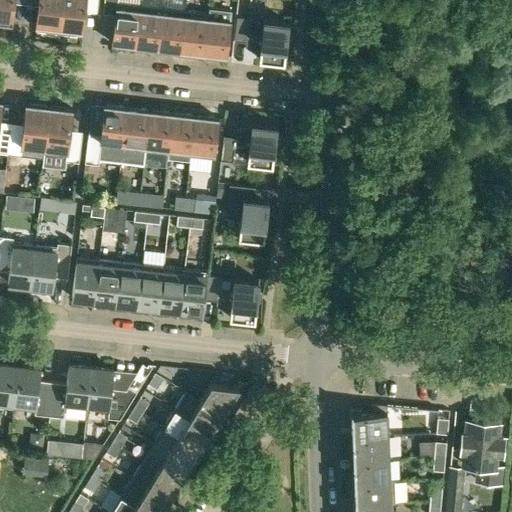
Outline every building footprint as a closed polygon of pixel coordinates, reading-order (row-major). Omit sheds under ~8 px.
[(0,0),(0,21),(11,23),(13,0),(0,0)] [(37,0),(35,25),(39,26),(38,28),(40,31),(57,33),(58,33),(61,0),(37,0)] [(82,31),(84,10),(85,4),(97,6),(97,0),(61,0),(58,33),(75,35),(78,33),(78,30),(82,31)] [(115,8),(114,14),(111,42),(135,45),(139,4),(117,2),(117,0),(103,0),(103,6),(115,8)] [(139,4),(135,45),(157,48),(162,7),(139,4)] [(185,10),(162,7),(157,48),(180,50),(185,10)] [(208,7),(207,12),(203,53),(226,56),(231,10),(208,7)] [(203,53),(207,12),(185,10),(180,50),(203,53)] [(258,58),(283,61),(288,21),(263,18),(262,30),(251,29),(247,28),(248,17),(236,15),(234,39),(246,41),(245,44),(259,49),(258,58)] [(0,111),(1,100),(0,99),(0,152),(7,153),(10,128),(0,126),(0,111)] [(10,128),(7,153),(20,155),(21,150),(43,152),(49,106),(25,103),(22,129),(10,128)] [(98,159),(120,162),(122,147),(127,107),(103,104),(99,139),(87,137),(84,162),(98,164),(98,159)] [(72,108),(49,106),(43,152),(66,155),(65,160),(78,162),(81,136),(69,135),(72,108)] [(127,107),(122,147),(120,162),(143,164),(145,150),(149,109),(127,107)] [(145,150),(167,152),(172,112),(149,109),(145,150)] [(195,115),(172,112),(167,152),(167,158),(189,160),(189,155),(190,155),(195,115)] [(195,115),(190,155),(213,158),(218,117),(195,115)] [(235,135),(223,134),(220,158),(232,160),(233,148),(248,150),(246,162),(271,164),(276,124),(251,121),(250,130),(235,132),(235,135)] [(252,197),(253,186),(229,183),(226,207),(226,210),(240,216),(238,236),(263,239),(268,199),(252,197)] [(81,186),(80,198),(92,199),(93,187),(81,186)] [(139,204),(140,191),(130,190),(129,203),(139,204)] [(150,192),(140,191),(139,204),(149,205),(150,192)] [(195,198),(185,196),(184,210),(194,211),(194,210),(213,213),(215,196),(196,193),(195,198)] [(6,194),(5,208),(17,209),(18,195),(6,194)] [(174,208),(184,210),(185,196),(175,195),(174,208)] [(59,199),(57,211),(74,213),(75,201),(74,201),(59,199)] [(90,215),(103,216),(104,206),(82,204),(81,210),(91,211),(90,215)] [(124,224),(126,209),(104,206),(103,216),(103,222),(124,224)] [(133,220),(146,221),(147,211),(134,210),(133,220)] [(160,213),(147,211),(146,221),(159,223),(160,213)] [(176,225),(189,226),(190,216),(177,215),(176,225)] [(203,218),(190,216),(189,226),(202,228),(203,218)] [(7,282),(30,285),(35,243),(13,241),(13,237),(0,235),(0,269),(9,271),(8,281),(7,281),(7,282)] [(35,243),(30,285),(52,287),(52,286),(53,276),(66,277),(66,279),(67,279),(71,244),(57,242),(56,246),(35,243)] [(71,297),(94,299),(98,258),(76,256),(76,260),(75,260),(75,262),(72,296),(71,295),(71,297)] [(115,302),(120,261),(98,258),(94,299),(115,302)] [(120,261),(115,302),(137,304),(141,263),(120,261)] [(137,304),(158,307),(163,266),(141,263),(137,304)] [(180,309),(184,268),(163,266),(158,307),(180,309)] [(207,270),(184,268),(180,309),(202,312),(202,310),(206,277),(206,275),(207,270)] [(217,287),(219,275),(207,274),(204,298),(216,299),(216,302),(230,308),(229,317),(254,320),(258,279),(233,277),(232,288),(217,287)] [(134,374),(143,380),(153,364),(155,365),(155,364),(148,363),(146,366),(142,363),(143,363),(142,362),(134,374)] [(0,405),(13,407),(18,365),(0,363),(0,405)] [(52,381),(49,415),(63,416),(64,405),(86,407),(90,366),(68,364),(67,365),(68,365),(66,383),(52,381)] [(34,413),(49,415),(52,381),(39,379),(40,369),(40,368),(18,365),(13,407),(35,409),(34,413)] [(119,418),(136,390),(128,385),(126,389),(111,387),(113,370),(113,369),(90,366),(86,407),(108,410),(107,417),(119,418)] [(147,384),(147,385),(148,383),(157,388),(163,377),(155,371),(147,384)] [(134,374),(128,385),(136,390),(143,380),(134,374)] [(239,384),(221,382),(210,381),(200,398),(199,399),(221,413),(239,384)] [(185,390),(174,408),(210,430),(221,413),(199,399),(200,398),(185,390)] [(141,394),(133,406),(142,411),(148,401),(140,396),(141,394)] [(351,435),(387,434),(386,404),(370,402),(371,411),(351,412),(351,409),(350,409),(351,435)] [(142,411),(133,406),(126,418),(126,419),(127,417),(136,422),(142,411)] [(200,447),(210,430),(174,408),(163,425),(200,447)] [(437,417),(436,432),(447,433),(448,418),(437,417)] [(477,480),(499,483),(500,467),(494,466),(495,452),(501,453),(503,437),(497,436),(498,422),(467,419),(465,433),(462,433),(461,449),(464,449),(462,464),(478,465),(477,480)] [(163,425),(153,442),(189,465),(200,447),(163,425)] [(119,429),(112,441),(121,446),(127,436),(119,431),(120,429),(119,429)] [(351,435),(352,458),(388,457),(387,434),(351,435)] [(58,454),(59,440),(47,439),(46,453),(58,454)] [(435,440),(433,455),(445,456),(446,441),(435,440)] [(106,451),(114,456),(121,446),(112,441),(104,453),(105,453),(106,451)] [(178,482),(189,465),(153,442),(142,460),(178,482)] [(443,470),(445,456),(433,455),(432,469),(443,470)] [(352,458),(353,481),(394,479),(394,478),(389,479),(388,457),(352,458)] [(178,482),(142,460),(131,477),(167,499),(178,482)] [(98,463),(90,475),(99,481),(105,471),(97,465),(98,463)] [(459,511),(461,499),(463,469),(450,468),(447,497),(446,511),(459,511)] [(83,488),(84,486),(93,491),(99,481),(90,475),(83,488)] [(148,511),(159,511),(167,499),(131,477),(120,494),(148,511)] [(395,502),(394,479),(353,481),(354,504),(395,502)] [(431,486),(429,501),(440,502),(442,487),(431,486)] [(80,492),(75,500),(84,505),(88,498),(80,492)] [(148,511),(120,494),(109,511),(110,511),(148,511)] [(439,511),(440,502),(429,501),(428,511),(439,511)] [(395,503),(395,502),(354,504),(354,511),(390,511),(390,503),(395,503)]
